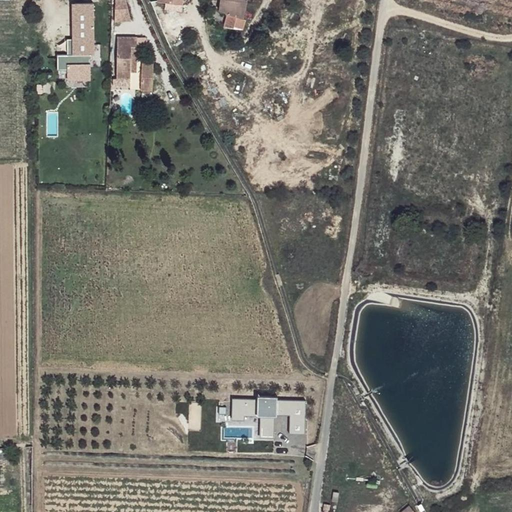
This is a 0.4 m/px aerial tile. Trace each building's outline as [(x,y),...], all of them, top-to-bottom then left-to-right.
[(128,0),(118,0),(117,21),(134,22),(128,0)] [(176,0),(178,7),(187,8),(187,0),(176,0)] [(269,0),(239,0),(239,2),(255,5),(254,18),(266,20),(260,64),(278,66),(284,15),(275,13),(276,5),(269,3),(269,0)] [(178,7),(168,6),(168,13),(186,15),(187,8),(178,7)] [(321,20),(305,19),(302,60),(318,61),(321,20)] [(138,38),(119,38),(118,80),(133,81),(132,74),(133,49),(138,50),(138,38)] [(157,66),(143,66),(142,93),(156,93),(157,66)] [(124,127),(111,127),(110,163),(124,163),(124,127)] [(32,356),(24,355),(23,365),(31,365),(32,356)] [(303,424),(302,434),(314,435),(315,424),(303,424)] [(331,511),(333,503),(325,502),(323,511),(331,511)]
